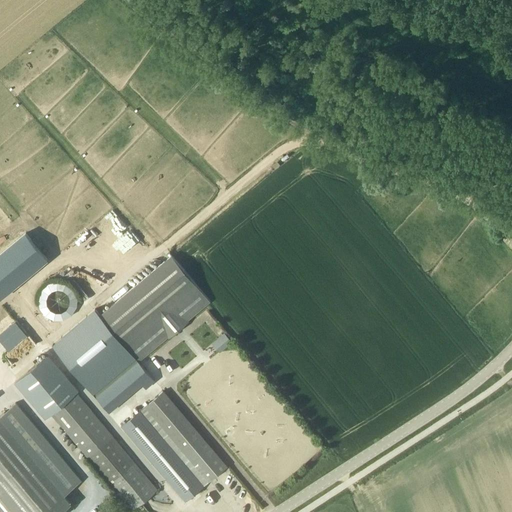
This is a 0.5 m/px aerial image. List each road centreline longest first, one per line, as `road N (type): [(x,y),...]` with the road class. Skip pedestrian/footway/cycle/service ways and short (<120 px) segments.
road 1 (unclassified): [(166,243),(281,151),(320,143),(452,191),(511,245)]
road 2 (tertiary): [(277,511),(511,347)]
road 3 (track): [(127,0),(320,143)]
